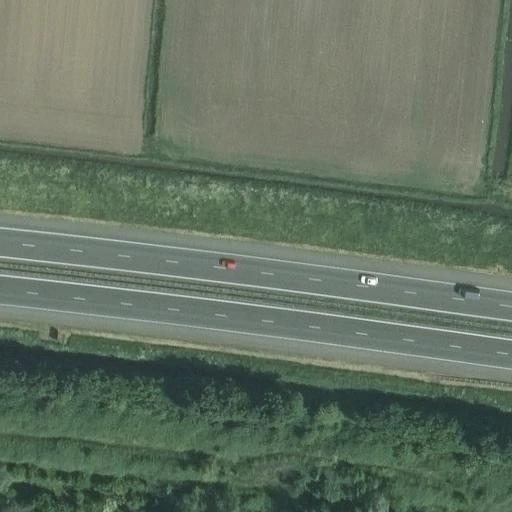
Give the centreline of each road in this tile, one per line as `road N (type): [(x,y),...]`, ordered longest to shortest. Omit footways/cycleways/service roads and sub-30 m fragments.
road 1 (motorway): [(0,291),(511,355)]
road 2 (motorway): [(511,307),(0,243)]
